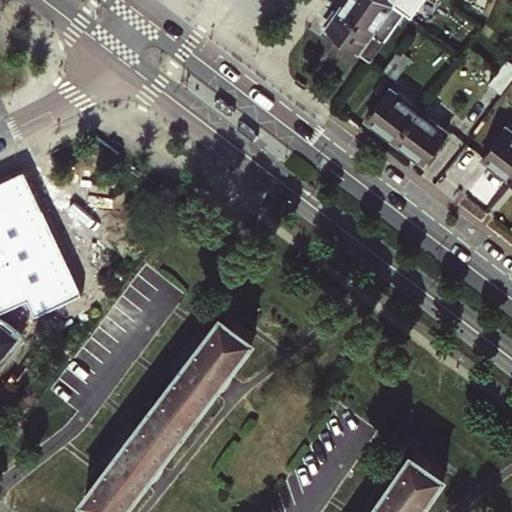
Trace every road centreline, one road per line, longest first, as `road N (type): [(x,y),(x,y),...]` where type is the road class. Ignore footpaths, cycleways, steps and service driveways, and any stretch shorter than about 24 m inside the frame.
road 1 (secondary): [(112,62),(511,366)]
road 2 (secondary): [(511,288),(153,13)]
road 3 (residential): [(0,134),(74,97),(112,62)]
